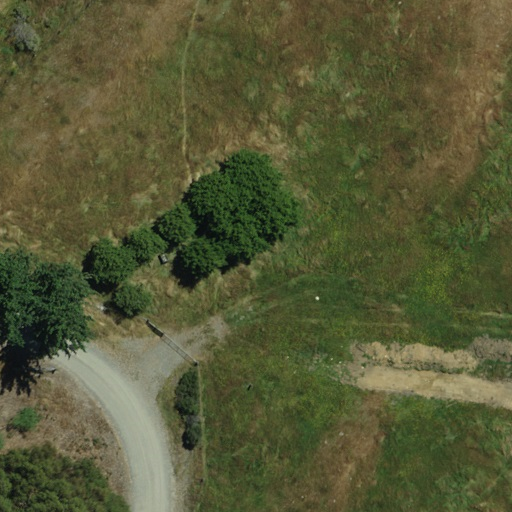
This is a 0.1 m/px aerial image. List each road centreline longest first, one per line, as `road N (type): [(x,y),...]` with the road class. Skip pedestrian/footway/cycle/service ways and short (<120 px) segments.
road 1 (track): [(62,337),(401,356),(511,388)]
road 2 (track): [(0,305),(62,337),(131,390),(162,501),(158,511)]
